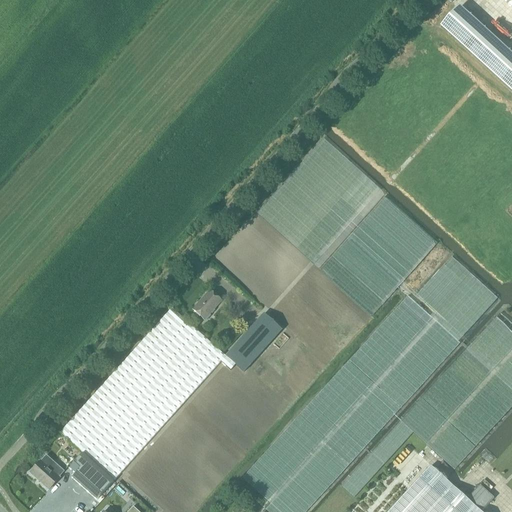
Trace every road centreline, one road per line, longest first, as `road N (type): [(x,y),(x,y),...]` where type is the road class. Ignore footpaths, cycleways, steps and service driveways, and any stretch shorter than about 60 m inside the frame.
road 1 (unclassified): [(214,226),(417,0)]
road 2 (unclassified): [(83,373),(214,226)]
road 3 (residential): [(214,226),(243,242),(353,346)]
road 4 (unclassified): [(0,466),(83,373)]
